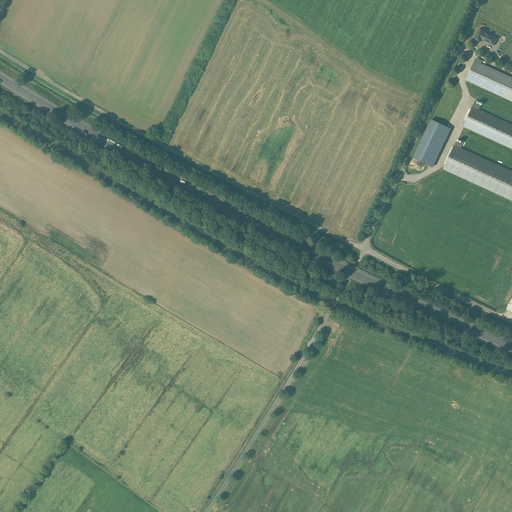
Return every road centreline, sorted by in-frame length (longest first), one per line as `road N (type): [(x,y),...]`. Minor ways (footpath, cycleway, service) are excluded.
road 1 (primary): [(511,346),(250,221),(0,77)]
road 2 (unclassified): [(364,250),(0,52)]
road 3 (unclassified): [(208,511),(364,250)]
road 4 (unclassified): [(364,250),(482,0)]
